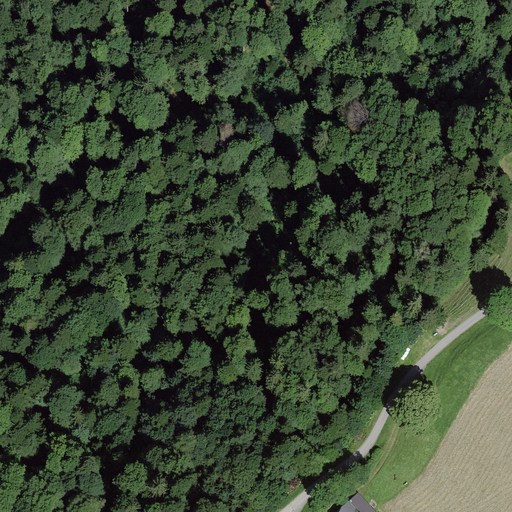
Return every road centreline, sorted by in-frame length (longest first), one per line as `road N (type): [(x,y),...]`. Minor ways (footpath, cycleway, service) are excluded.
road 1 (unclassified): [(288,511),(355,459),(416,368),(511,287)]
road 2 (track): [(167,0),(107,171),(85,193),(0,234)]
